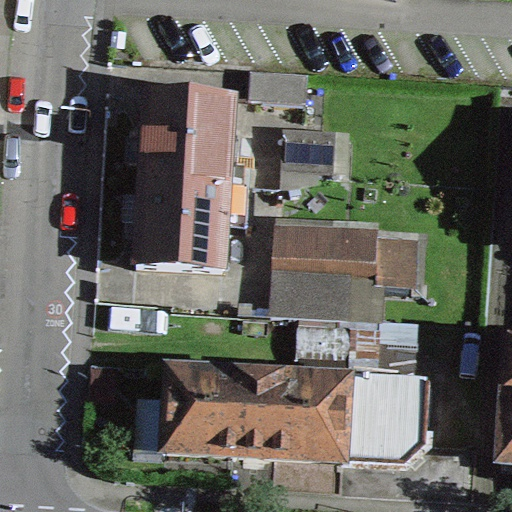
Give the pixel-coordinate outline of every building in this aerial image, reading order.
[(306,78),(251,76),(249,103),(305,105),(306,78)] [(146,97),(143,184),(228,187),(231,100),(146,97)] [(335,134),(285,133),(284,171),(334,172),(335,134)] [(228,187),(143,184),(139,269),(225,273),(228,187)] [(276,237),(274,277),(349,280),(374,281),(376,241),(276,237)] [(376,241),(374,281),(374,284),(411,285),(412,242),(376,241)] [(274,277),(273,320),(348,323),(349,280),(274,277)] [(347,330),(296,329),(295,359),(346,360),(347,330)] [(511,347),(509,347),(503,464),(511,464),(511,347)] [(166,374),(161,455),(341,464),(345,383),(166,374)] [(341,464),(404,467),(427,447),(429,386),(345,383),(341,464)]
